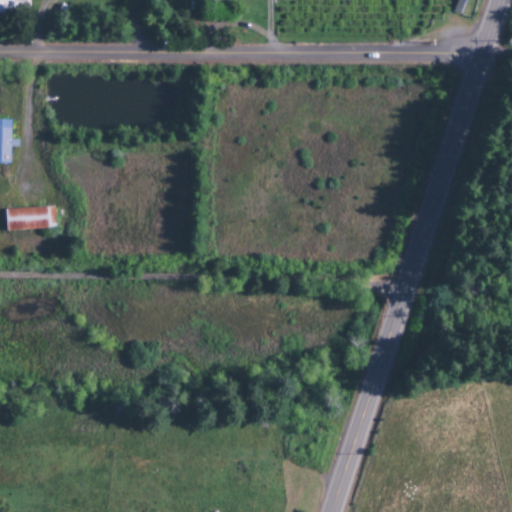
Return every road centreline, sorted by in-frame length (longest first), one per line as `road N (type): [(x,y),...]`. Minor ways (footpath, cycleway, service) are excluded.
road 1 (trunk): [(333,511),(500,0)]
road 2 (residential): [(0,53),(482,56)]
